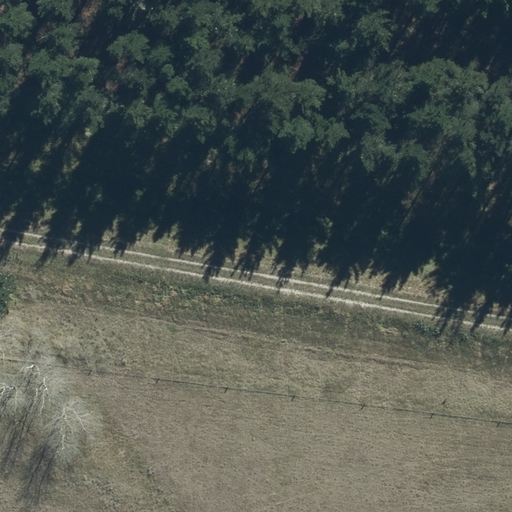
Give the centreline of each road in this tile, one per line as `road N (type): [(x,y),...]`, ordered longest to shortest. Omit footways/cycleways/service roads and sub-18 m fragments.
road 1 (track): [(0,221),(511,303)]
road 2 (track): [(511,194),(0,116)]
